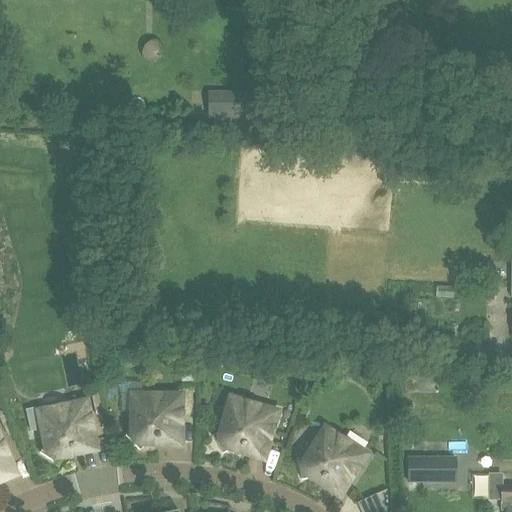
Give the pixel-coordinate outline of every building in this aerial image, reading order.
[(259,92),(207,92),(207,120),(259,120),(259,92)] [(454,341),(455,360),(488,360),(488,341),(454,341)] [(192,369),(192,387),(205,387),(205,369),(192,369)] [(133,428),(125,437),(140,451),(148,444),(158,444),(158,440),(164,440),(164,444),(181,444),(181,396),(133,395),(133,413),(135,413),(135,422),(133,422),(133,428)] [(223,431),(213,436),(223,455),(233,449),(242,452),(243,448),(249,450),(248,454),(264,459),(278,413),(232,399),(227,416),(229,417),(226,425),(225,424),(223,431)] [(86,402),(39,412),(43,429),(45,429),(46,437),(44,438),(46,444),(40,454),(58,465),(64,456),(73,454),(73,450),(79,449),(79,452),(96,449),(86,402)] [(308,458),(297,460),(302,481),(313,478),(321,484),(323,480),(328,484),(326,487),(341,496),(366,456),(326,430),(317,445),(318,446),(314,453),(312,452),(308,458)] [(0,439),(0,480),(0,481),(16,474),(0,439)] [(407,458),(407,483),(431,483),(431,458),(407,458)] [(468,487),(466,465),(442,467),(444,489),(468,487)] [(511,511),(511,486),(501,487),(501,503),(511,503),(511,509),(507,509),(506,511),(511,511)]
